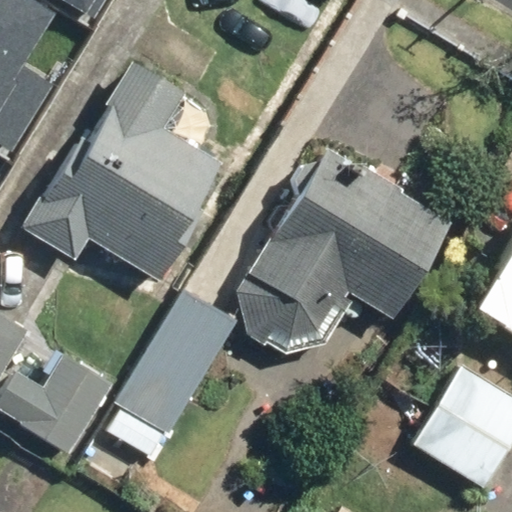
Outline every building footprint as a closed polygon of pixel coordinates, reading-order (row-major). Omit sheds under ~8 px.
[(63,0),(0,0),(0,90),(25,105),(58,46),(42,37),(63,0)] [(186,90),(134,56),(22,223),(75,258),(90,235),(160,281),(238,165),(167,118),(186,90)] [(454,217),(330,144),(239,284),(249,329),(287,351),(329,340),(358,290),(397,313),(454,217)] [(511,317),(511,249),(482,300),(511,317)] [(234,312),(186,286),(108,427),(156,454),(234,312)] [(0,378),(30,328),(0,310),(0,378)] [(20,363),(0,394),(0,402),(70,447),(112,379),(64,349),(45,379),(20,363)] [(486,488),(511,439),(511,392),(459,364),(413,448),(486,488)] [(102,511),(78,496),(67,511),(102,511)] [(361,511),(343,501),(336,511),(361,511)]
